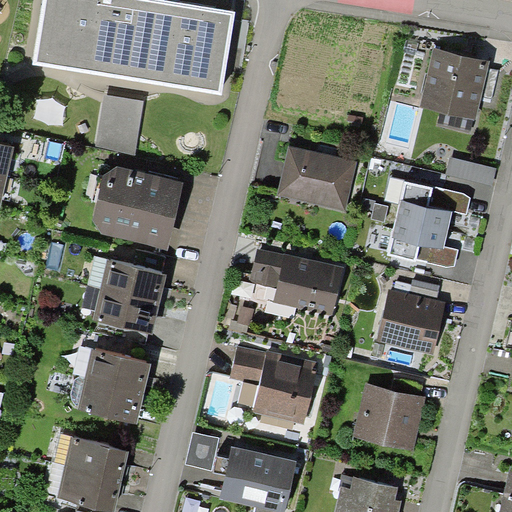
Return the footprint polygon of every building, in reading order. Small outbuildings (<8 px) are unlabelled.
[(42,0),(34,56),(226,86),(240,1),(233,0),(42,0)] [(437,47),(424,105),(442,110),(479,118),(493,59),(437,47)] [(146,92),(63,73),(51,120),(138,141),(140,135),(205,151),(217,100),(148,84),(146,92)] [(442,110),(439,123),(476,132),(479,118),(442,110)] [(0,167),(6,169),(13,140),(0,137),(0,167)] [(288,145),(276,196),(346,211),(357,161),(288,145)] [(448,153),(444,171),(492,183),(497,165),(448,153)] [(108,228),(173,242),(190,180),(124,164),(110,176),(101,211),(108,228)] [(468,192),(406,177),(390,245),(452,259),(468,192)] [(374,199),(371,215),(392,220),(395,204),(374,199)] [(285,255),(257,248),(249,281),(276,288),(273,302),(333,316),(345,267),(285,253),(285,255)] [(161,295),(168,266),(114,253),(108,282),(161,295)] [(412,276),(409,290),(436,296),(439,282),(412,276)] [(154,324),(161,295),(108,282),(101,311),(154,324)] [(388,286),(377,337),(434,350),(445,298),(436,296),(409,290),(388,286)] [(255,308),(241,304),(236,322),(250,326),(255,308)] [(151,387),(158,358),(104,345),(97,374),(151,387)] [(266,352),(237,346),(230,378),(259,384),(252,413),(304,424),(318,362),(267,350),(266,352)] [(144,416),(151,387),(97,374),(90,403),(144,416)] [(354,432),(414,445),(425,393),(365,380),(354,432)] [(127,475),(134,445),(79,432),(71,461),(127,475)] [(193,433),(185,464),(211,471),(219,439),(193,433)] [(231,446),(219,498),(278,511),(284,511),(296,461),(231,446)] [(120,504),(127,475),(71,461),(64,491),(120,504)] [(511,511),(511,468),(501,511),(511,511)] [(397,511),(401,496),(394,494),(397,481),(351,471),(348,483),(339,481),(331,511),(397,511)]
